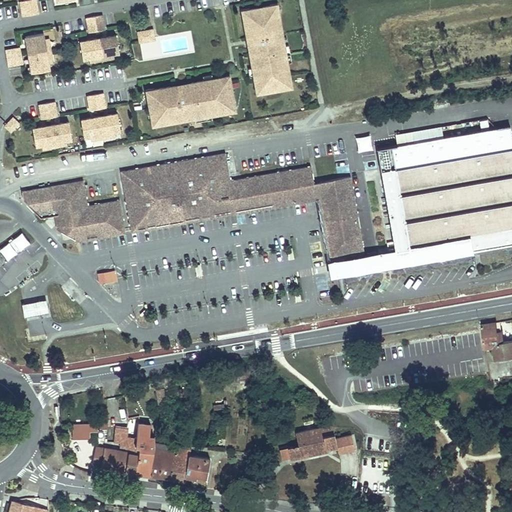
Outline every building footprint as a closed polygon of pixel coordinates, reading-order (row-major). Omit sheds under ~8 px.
[(20,0),(23,13),(38,11),(36,0),(20,0)] [(278,2),(271,3),(272,10),(279,9),(278,2)] [(251,14),(244,16),(249,38),(254,37),(257,51),(252,52),(255,66),(257,66),(259,74),(257,74),(260,91),(289,85),(287,74),(293,73),(290,60),(287,60),(284,44),(287,43),(279,9),(272,10),(271,3),(250,8),(251,14)] [(250,8),(243,9),(244,16),(251,14),(250,8)] [(101,12),(86,15),(89,30),(104,27),(101,12)] [(152,28),(138,30),(139,40),(154,38),(152,28)] [(50,67),(43,30),(25,34),(32,70),(50,67)] [(112,52),(118,51),(116,33),(79,38),(82,56),(88,55),(112,52)] [(254,37),(249,38),(252,52),(257,51),(254,37)] [(287,43),(284,44),(287,60),(290,60),(294,59),(291,43),(287,43)] [(23,61),(20,45),(5,48),(7,56),(8,63),(23,61)] [(112,52),(88,55),(89,61),(113,58),(112,52)] [(255,66),(251,67),(252,75),(257,74),(259,74),(257,66),(255,66)] [(211,73),(203,74),(204,78),(204,81),(212,79),(212,77),(211,73)] [(293,73),(287,74),(289,85),(295,84),(293,73)] [(154,94),(147,95),(151,116),(158,115),(159,122),(194,116),(194,114),(210,111),(211,113),(224,111),(223,105),(234,103),(229,74),(212,77),(212,79),(204,81),(204,78),(190,81),(191,86),(177,88),(176,83),(153,87),(154,94)] [(153,87),(146,88),(147,95),(154,94),(153,87)] [(102,90),(87,93),(89,108),(105,105),(102,90)] [(54,99),(39,102),(41,117),(57,114),(54,99)] [(117,110),(81,117),(84,134),(89,133),(94,133),(102,131),(110,130),(114,129),(120,128),(117,110)] [(210,111),(194,114),(194,116),(195,120),(211,118),(211,113),(210,111)] [(511,143),(506,113),(366,136),(386,259),(387,266),(511,243),(511,143)] [(10,128),(18,120),(12,115),(5,123),(10,128)] [(158,115),(151,116),(152,123),(159,122),(158,115)] [(338,117),(321,120),(321,125),(339,122),(339,121),(338,117)] [(68,119),(32,126),(35,143),(41,142),(46,141),(53,140),(61,139),(65,138),(71,137),(68,119)] [(94,133),(89,133),(90,139),(115,135),(114,129),(110,130),(102,131),(94,133)] [(41,142),(42,148),(66,144),(65,138),(61,139),(53,140),(46,141),(41,142)] [(225,151),(120,169),(130,226),(316,195),(313,181),(310,164),(229,178),(225,151)] [(350,175),(319,180),(322,194),(333,258),(363,252),(350,175)] [(87,203),(83,178),(52,184),(22,189),(23,197),(37,212),(57,209),(60,226),(77,223),(79,236),(124,227),(119,198),(87,203)] [(316,181),(313,181),(316,195),(318,194),(322,194),(319,180),(316,181)] [(79,236),(77,223),(60,226),(60,229),(75,237),(79,236)] [(20,233),(0,249),(0,253),(7,262),(29,244),(20,233)] [(110,271),(98,273),(99,281),(111,279),(110,271)] [(21,304),(24,318),(38,315),(48,313),(45,300),(36,302),(21,304)] [(485,339),(486,347),(495,345),(498,362),(511,359),(509,341),(504,342),(502,332),(498,333),(496,322),(483,324),(485,339)] [(164,388),(157,391),(160,404),(161,403),(162,406),(169,404),(164,388)] [(116,395),(109,397),(111,415),(118,414),(116,395)] [(299,444),(288,446),(291,459),(328,450),(328,448),(339,445),(333,423),(296,430),(299,444)] [(140,455),(136,472),(151,475),(154,461),(156,449),(157,444),(155,444),(156,440),(156,438),(150,437),(152,426),(139,424),(135,452),(134,454),(140,455)] [(84,426),(65,429),(66,439),(85,438),(84,426)] [(103,468),(125,472),(126,470),(129,453),(107,449),(97,447),(94,463),(103,465),(103,468)] [(161,463),(159,476),(170,478),(174,452),(156,449),(154,461),(161,463)] [(210,459),(190,455),(174,452),(170,478),(185,481),(186,476),(206,479),(210,459)] [(126,470),(136,472),(140,455),(134,454),(129,453),(126,470)] [(154,461),(151,475),(159,476),(161,463),(154,461)] [(44,511),(45,508),(12,500),(9,511),(44,511)]
